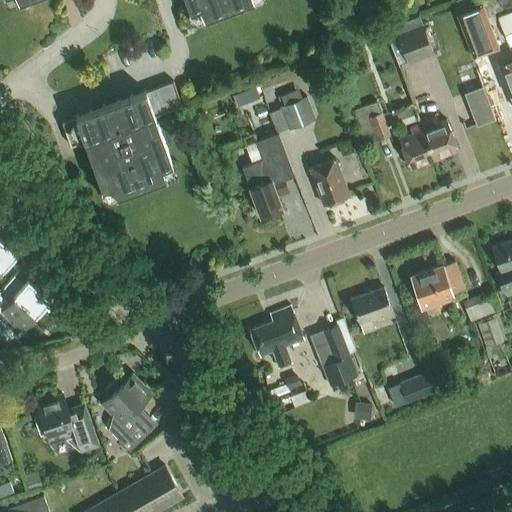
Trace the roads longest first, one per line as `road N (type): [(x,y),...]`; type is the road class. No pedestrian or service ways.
road 1 (residential): [(154,328),(511,182)]
road 2 (residential): [(319,511),(154,328)]
road 3 (residential): [(154,328),(98,270),(0,139)]
road 4 (residential): [(0,373),(154,328)]
